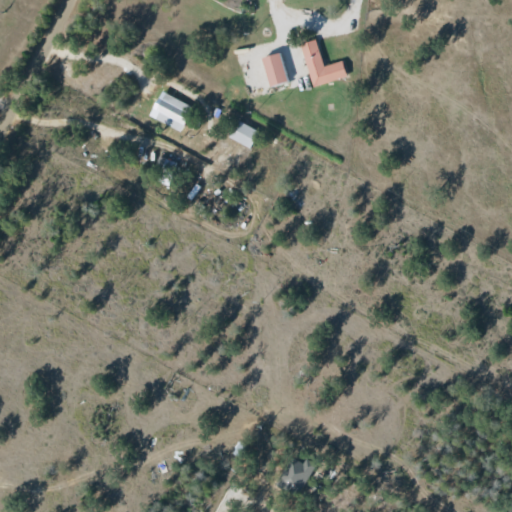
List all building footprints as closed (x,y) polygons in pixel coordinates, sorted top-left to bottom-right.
[(345,77),(341,61),(322,66),(315,39),(300,44),(311,86),(345,77)] [(262,57),(268,85),(286,81),(280,53),(262,57)] [(191,106),(160,91),(148,116),(179,131),(191,106)] [(257,130),(236,120),(228,138),(249,147),(257,130)] [(299,495),(314,463),(305,459),(303,463),(289,457),(277,485),(299,495)]
